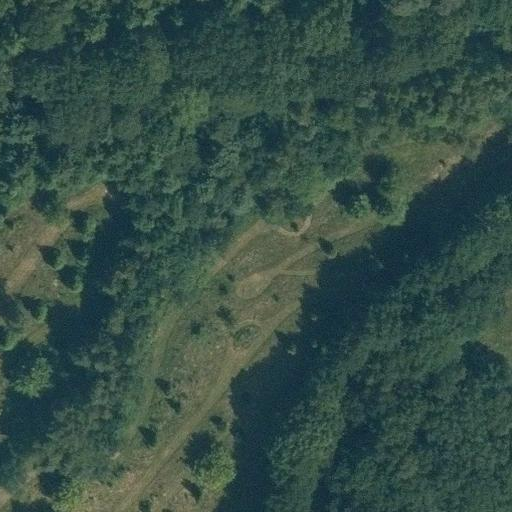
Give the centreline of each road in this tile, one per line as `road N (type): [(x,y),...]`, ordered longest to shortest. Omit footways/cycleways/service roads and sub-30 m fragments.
road 1 (unclassified): [(0,88),(395,12),(501,0)]
road 2 (unclassified): [(310,511),(366,355),(511,217)]
